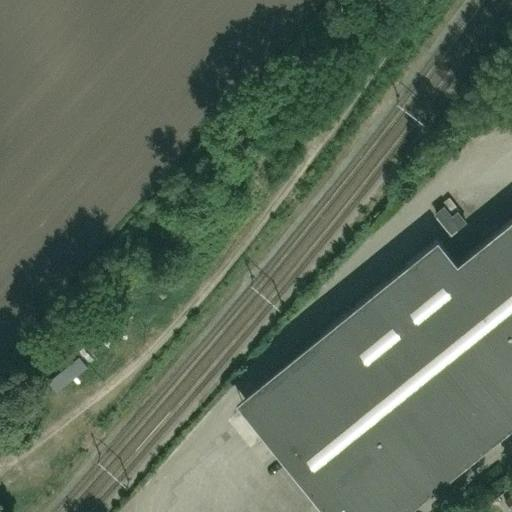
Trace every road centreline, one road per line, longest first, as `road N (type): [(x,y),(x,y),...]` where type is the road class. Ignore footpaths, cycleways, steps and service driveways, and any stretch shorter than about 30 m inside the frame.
road 1 (unknown): [(500,0),(57,511)]
road 2 (unknown): [(511,155),(459,165),(355,262),(191,451),(176,483),(176,511)]
road 3 (unknown): [(406,511),(511,415)]
